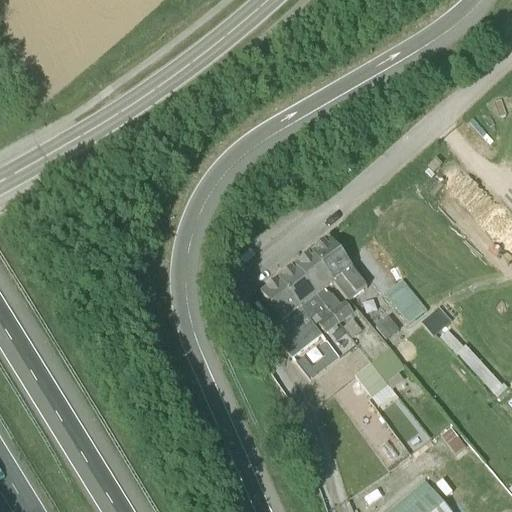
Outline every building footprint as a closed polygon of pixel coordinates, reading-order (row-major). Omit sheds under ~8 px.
[(311,257),(334,286),(348,304),(367,290),(329,243),(311,257)] [(294,271),(339,328),(341,331),(343,329),(353,340),(362,333),(351,319),(353,317),(344,306),(341,308),(332,298),(331,299),(328,295),(326,296),(324,294),(334,286),(311,257),(294,271)] [(279,283),(310,321),(316,317),(321,323),(318,327),(326,338),(339,328),(294,271),(279,283)] [(409,327),(427,312),(403,282),(385,297),(409,327)] [(310,321),(279,283),(261,298),(271,312),(260,322),(291,362),(317,342),(322,338),(310,321)] [(439,310),(421,326),(433,339),(451,324),(439,310)] [(386,342),(399,332),(388,319),(376,329),(386,342)] [(339,361),(326,343),(318,350),(325,359),(312,370),(303,359),(295,366),(310,384),(339,361)] [(389,387),(372,365),(355,379),(371,400),(389,387)] [(389,511),(446,511),(423,484),(389,511)]
